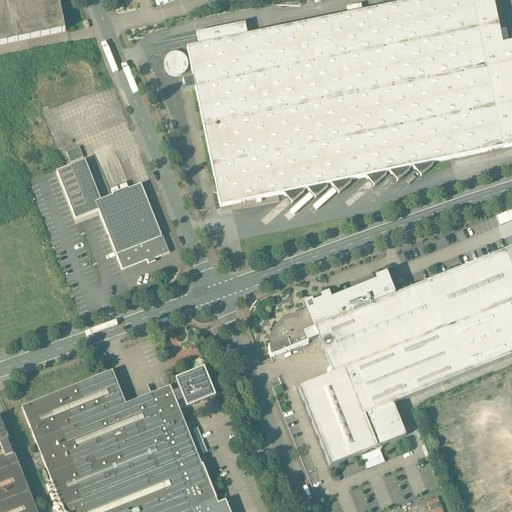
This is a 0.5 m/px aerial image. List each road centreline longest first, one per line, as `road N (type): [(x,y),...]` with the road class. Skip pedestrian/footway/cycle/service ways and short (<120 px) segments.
road 1 (residential): [(94,0),(214,293)]
road 2 (residential): [(511,186),(214,293)]
road 3 (residential): [(214,293),(305,511)]
road 4 (residential): [(214,293),(0,370)]
